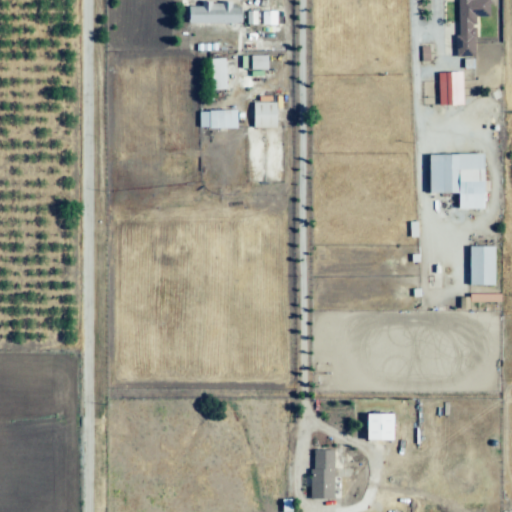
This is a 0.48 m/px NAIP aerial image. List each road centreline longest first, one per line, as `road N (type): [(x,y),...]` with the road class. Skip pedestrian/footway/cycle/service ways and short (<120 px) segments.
road 1 (residential): [(82,0),(86,511)]
road 2 (residential): [(288,389),(288,0)]
